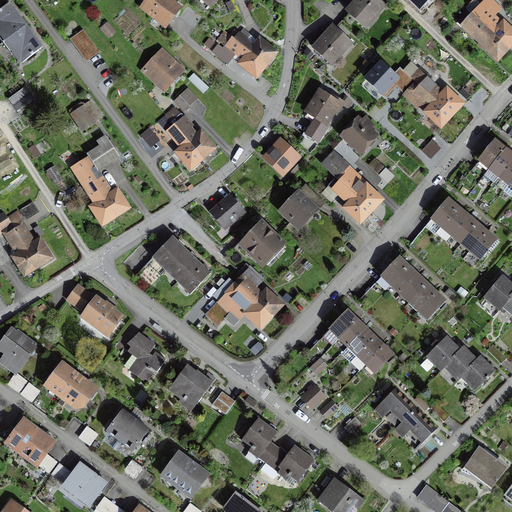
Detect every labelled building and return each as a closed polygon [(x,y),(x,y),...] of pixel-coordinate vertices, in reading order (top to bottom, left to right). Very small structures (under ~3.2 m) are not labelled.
[(148,0),(143,7),(164,24),(178,8),(168,0),(148,0)] [(378,0),(356,0),(345,13),(367,31),(387,8),(378,0)] [(500,57),(508,48),(511,51),(511,49),(511,28),(506,22),(502,27),(499,24),(493,18),(501,9),(491,0),(487,0),(473,15),(468,10),(457,21),(497,60),(500,57)] [(0,10),(0,37),(19,63),(42,46),(31,32),(22,18),(10,3),(0,10)] [(355,47),(332,28),(312,50),(335,70),(355,47)] [(256,77),(275,52),(259,40),(253,46),(251,44),(246,40),(250,35),(242,29),(234,39),(228,34),(220,44),(240,59),(242,61),(239,64),(256,77)] [(71,43),(86,63),(100,53),(85,35),(71,43)] [(141,74),(165,95),(188,74),(163,50),(141,74)] [(399,81),(380,64),(363,82),(382,99),(399,81)] [(441,128),(463,104),(446,89),(443,92),(441,90),(429,79),(430,77),(420,67),(411,77),(417,83),(405,95),(423,111),(441,128)] [(12,102),(16,108),(18,110),(33,99),(24,88),(10,99),(12,102)] [(189,89),(176,100),(184,109),(197,98),(189,89)] [(305,136),(320,146),(329,131),(327,129),(335,118),(338,118),(346,105),(341,101),(339,104),(320,92),(305,116),(315,123),(305,136)] [(81,103),(69,111),(71,114),(82,132),(95,123),(95,122),(101,118),(90,102),(84,106),(81,103)] [(177,107),(167,115),(176,127),(170,132),(179,143),(181,146),(177,150),(191,168),(213,150),(197,131),(177,107)] [(377,137),(359,119),(342,137),(360,154),(377,137)] [(90,159),(82,165),(115,216),(128,208),(117,191),(111,195),(108,190),(100,179),(103,177),(97,168),(117,156),(105,137),(99,142),(101,146),(88,155),(90,159)] [(299,161),(280,142),(265,157),(284,176),(299,161)] [(511,155),(509,153),(500,145),(495,142),(475,168),(484,175),(488,169),(508,185),(504,191),(511,197),(511,155)] [(323,166),(336,178),(327,187),(342,201),(345,204),(341,208),(360,226),(384,200),(362,180),(335,154),(323,166)] [(385,167),(376,159),(370,166),(379,174),(385,167)] [(103,224),(115,216),(82,165),(72,171),(84,189),(87,187),(95,199),(98,204),(92,208),(103,224)] [(47,171),(56,184),(59,182),(63,180),(54,167),(47,171)] [(277,214),(299,234),(326,206),(307,187),(301,193),(299,191),(277,214)] [(231,194),(209,213),(222,228),(244,209),(231,194)] [(442,227),(480,260),(497,240),(492,236),(482,228),(473,221),(463,212),(454,204),(448,200),(412,243),(421,251),(442,227)] [(32,202),(20,210),(27,221),(39,213),(32,202)] [(25,274),(38,266),(8,220),(4,213),(0,215),(0,233),(2,232),(13,249),(16,247),(19,251),(20,253),(14,257),(25,274)] [(18,214),(8,220),(38,266),(50,258),(40,241),(33,245),(30,239),(23,228),(26,226),(18,214)] [(262,222),(238,247),(263,270),(288,245),(262,222)] [(155,261),(165,271),(186,249),(179,243),(173,237),(152,258),(155,261)] [(165,271),(177,283),(198,261),(192,255),(186,249),(165,271)] [(391,285),(428,320),(445,301),(441,298),(431,288),(422,280),(413,271),(404,263),(399,258),(360,299),(369,308),(391,285)] [(165,271),(155,261),(152,264),(148,268),(158,277),(165,271)] [(177,283),(190,295),(211,273),(205,267),(198,261),(177,283)] [(158,277),(148,268),(146,270),(143,273),(154,282),(158,277)] [(247,271),(205,316),(211,321),(217,327),(230,314),(237,320),(243,313),(260,328),(282,304),(265,288),(247,271)] [(154,282),(143,273),(141,275),(138,278),(148,288),(154,282)] [(511,284),(510,283),(502,277),(485,298),(500,310),(503,306),(511,313),(511,284)] [(92,297),(78,288),(67,304),(81,313),(92,297)] [(97,298),(79,322),(107,340),(124,319),(97,298)] [(340,338),(358,355),(352,362),(361,371),(367,364),(376,373),(394,354),(387,348),(379,340),(371,333),(361,324),(353,316),(348,311),(308,352),(317,360),(320,358),(340,338)] [(0,361),(0,367),(15,376),(38,347),(11,330),(0,345),(0,354),(4,356),(0,361)] [(137,359),(128,370),(149,386),(167,362),(153,351),(156,348),(139,335),(129,349),(131,350),(129,353),(137,359)] [(463,347),(460,351),(454,345),(446,337),(427,357),(441,370),(444,367),(458,380),(461,376),(475,390),(494,370),(487,363),(480,357),(477,360),(470,354),(463,347)] [(493,344),(487,350),(501,363),(507,358),(493,344)] [(317,360),(310,368),(318,376),(327,366),(320,358),(317,360)] [(62,365),(47,385),(81,411),(96,390),(62,365)] [(212,385),(187,366),(168,390),(180,398),(177,402),(191,412),(212,385)] [(15,376),(8,388),(20,396),(28,384),(15,376)] [(20,398),(31,406),(41,394),(30,386),(20,398)] [(314,387),(304,396),(307,399),(312,405),(314,407),(325,397),(314,387)] [(392,409),(404,421),(395,430),(402,438),(412,429),(424,442),(437,429),(426,418),(407,399),(396,388),(374,411),(383,418),(392,409)] [(234,400),(222,392),(212,405),(223,414),(234,400)] [(332,401),(321,411),(326,417),(337,407),(332,401)] [(430,408),(444,422),(449,417),(435,403),(430,408)] [(150,431),(121,410),(104,433),(133,454),(150,431)] [(355,417),(344,428),(350,434),(361,423),(355,417)] [(23,420),(7,442),(38,466),(54,444),(23,420)] [(267,461),(277,448),(272,444),(279,434),(260,420),(243,444),(252,450),(255,452),(267,461)] [(86,427),(79,437),(90,444),(97,434),(86,427)] [(277,448),(267,461),(259,474),(272,483),(279,474),(297,487),(315,462),(295,448),(289,456),(277,448)] [(510,471),(480,449),(464,471),(494,491),(510,471)] [(210,476),(178,452),(160,478),(192,501),(210,476)] [(132,460),(124,471),(133,479),(142,468),(132,460)] [(106,483),(79,464),(66,482),(93,501),(106,483)] [(357,511),(367,500),(335,479),(318,504),(330,511),(357,511)] [(435,511),(436,511),(461,511),(462,511),(426,486),(417,498),(424,503),(435,511)] [(260,511),(236,495),(223,511),(260,511)] [(99,511),(112,511),(116,507),(104,498),(95,509),(99,511)] [(27,511),(10,500),(1,511),(27,511)]
